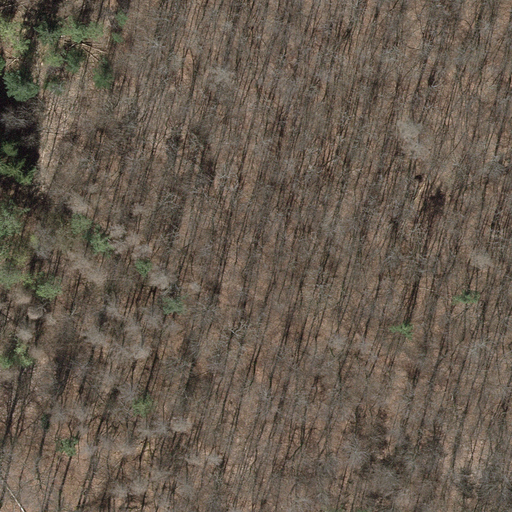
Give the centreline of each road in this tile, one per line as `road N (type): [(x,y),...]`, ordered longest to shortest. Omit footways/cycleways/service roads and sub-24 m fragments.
road 1 (track): [(0,172),(430,372),(511,391)]
road 2 (track): [(0,54),(148,241)]
